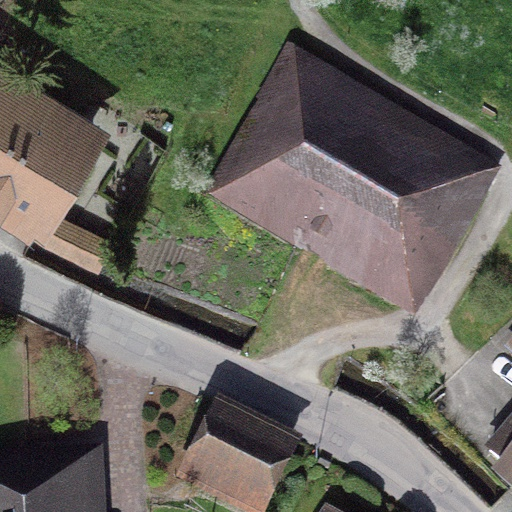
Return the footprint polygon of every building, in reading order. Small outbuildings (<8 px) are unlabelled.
[(369,124),(376,111),(307,70),(312,62),(286,47),(259,95),(284,110),(239,186),(409,285),(469,181),(369,124)] [(0,214),(28,233),(89,135),(12,87),(21,73),(0,60),(0,214)] [(511,423),(487,450),(501,463),(492,475),(511,491),(511,423)] [(276,454),(227,429),(206,471),(255,496),(276,454)] [(78,511),(77,471),(0,474),(0,511),(78,511)]
